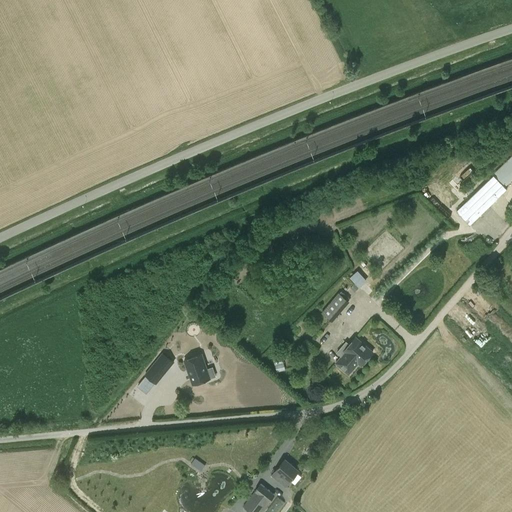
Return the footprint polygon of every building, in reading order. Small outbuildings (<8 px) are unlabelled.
[(511,155),(492,175),(505,190),(507,188),(505,186),(509,182),(511,179),(511,155)] [(456,210),(470,224),(505,190),(492,175),(486,181),(456,210)] [(355,291),(359,286),(355,283),(351,287),(355,291)] [(332,322),(350,302),(339,292),(321,313),(332,322)] [(362,365),(373,352),(355,337),(349,344),(346,341),(337,352),(342,356),(336,363),(349,374),(359,362),(362,365)] [(156,384),(174,362),(163,353),(145,375),(156,384)] [(184,360),(193,384),(210,378),(201,354),(184,360)] [(277,372),(286,370),(281,354),(272,356),(277,372)] [(195,458),(191,464),(196,467),(200,462),(195,458)] [(271,474),(278,479),(286,486),(298,470),(284,459),(271,474)] [(310,461),(306,461),(304,464),(304,468),(307,470),(311,470),(313,467),(312,463),(310,461)] [(261,511),(269,502),(275,494),(261,483),(243,506),(250,511),(261,511)]
